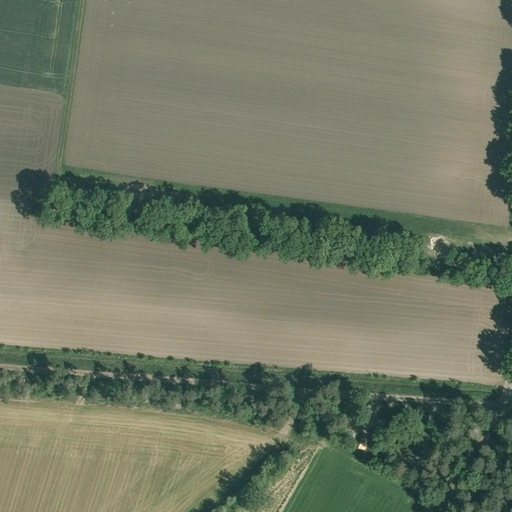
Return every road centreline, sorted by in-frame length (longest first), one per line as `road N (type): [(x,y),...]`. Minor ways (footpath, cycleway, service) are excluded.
road 1 (track): [(0,361),(507,400)]
road 2 (unclassified): [(511,359),(507,400),(441,511)]
